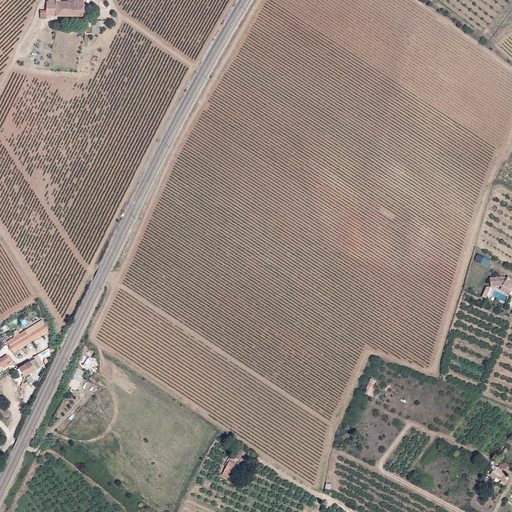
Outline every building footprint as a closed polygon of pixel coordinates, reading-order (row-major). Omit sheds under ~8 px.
[(45,18),(45,16),(84,15),(83,3),(82,3),(81,0),(65,0),(58,0),(54,0),(54,1),(45,1),(45,9),(39,9),(39,18),(45,18)] [(489,266),(492,258),(478,253),(475,261),(489,266)] [(510,295),(511,291),(511,279),(509,277),(506,282),(503,280),(503,277),(491,278),(492,287),(487,288),(483,297),(487,299),(492,288),(504,286),(502,290),(510,295)] [(49,331),(42,320),(7,341),(14,352),(49,331)] [(11,360),(7,354),(0,358),(0,367),(10,360),(11,360)] [(25,377),(37,369),(41,361),(41,360),(43,359),(41,356),(36,359),(20,368),(20,369),(23,373),(25,377)] [(84,364),(89,367),(94,360),(89,357),(84,364)] [(80,381),(74,379),(71,387),(78,389),(80,381)] [(374,391),(371,389),(373,385),(367,383),(362,394),(371,398),(374,391)] [(234,462),(228,460),(220,475),(225,478),(226,477),(228,474),(231,469),(234,462)] [(501,478),(504,473),(496,468),(495,469),(493,473),(491,471),(488,476),(493,480),(494,479),(497,481),(499,477),(501,478)]
